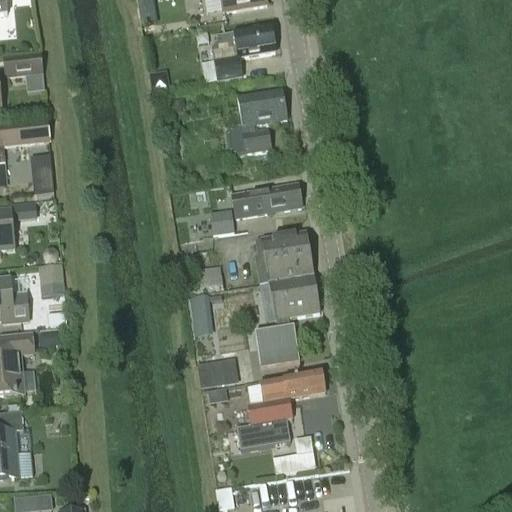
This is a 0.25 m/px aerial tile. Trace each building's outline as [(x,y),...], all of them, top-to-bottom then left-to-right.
[(211,0),(219,0),(222,17),(267,9),(265,0),(204,0),(205,1),(211,0)] [(215,47),(212,53),(214,66),(217,86),(242,82),(239,63),(275,57),(270,29),(233,36),(233,38),(217,41),(218,46),(215,47)] [(40,62),(5,65),(6,81),(26,80),(28,97),(43,95),(40,62)] [(259,136),(258,130),(286,126),(281,95),(238,103),(242,131),(229,133),(226,138),(229,156),(236,161),(272,155),(269,134),(259,136)] [(0,167),(5,167),(4,152),(50,147),(48,125),(0,130),(0,167)] [(29,199),(51,198),(50,159),(28,160),(29,199)] [(236,224),(264,219),(302,212),(298,189),(232,201),(236,224)] [(0,261),(1,260),(0,255),(14,253),(10,214),(0,214),(0,261)] [(213,240),(234,237),(231,216),(210,218),(213,240)] [(258,262),(254,263),(259,291),(269,289),(311,282),(304,238),(255,247),(258,262)] [(65,298),(62,269),(38,271),(41,300),(65,298)] [(220,271),(182,276),(185,299),(223,293),(220,271)] [(318,320),(311,282),(269,289),(277,334),(254,338),(260,372),(301,365),(294,324),(318,320)] [(0,317),(2,317),(3,329),(29,327),(27,300),(13,301),(11,286),(0,286),(0,317)] [(223,298),(188,300),(190,340),(225,338),(223,298)] [(50,319),(51,330),(67,329),(66,318),(50,319)] [(0,401),(25,399),(21,360),(35,359),(33,341),(2,344),(3,356),(0,356),(0,401)] [(198,366),(199,392),(238,390),(236,364),(198,366)] [(252,430),(237,433),(241,455),(290,446),(287,425),(293,424),(289,404),(324,398),(320,375),(282,381),(283,383),(260,387),(261,390),(264,409),(249,412),(252,430)] [(225,395),(209,398),(211,407),(226,404),(225,395)] [(0,485),(20,483),(15,435),(23,435),(21,417),(0,418),(0,485)] [(310,442),(298,444),(301,462),(273,467),(275,479),(315,473),(310,442)] [(230,490),(215,492),(217,511),(230,511),(233,511),(230,490)] [(25,511),(25,500),(13,501),(13,511),(25,511)]
